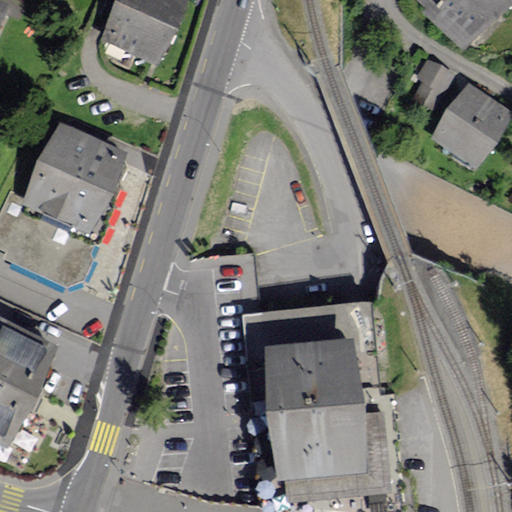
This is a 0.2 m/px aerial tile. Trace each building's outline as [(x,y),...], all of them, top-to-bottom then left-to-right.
[(0,0),(0,29),(12,6),(0,0)] [(188,0),(118,0),(102,35),(159,62),(188,0)] [(509,0),(420,0),(467,44),(509,0)] [(461,77),(425,54),(414,71),(421,76),(411,92),(439,110),(461,77)] [(511,124),(511,109),(465,80),(430,134),(484,168),(511,124)] [(24,202),(92,232),(128,151),(61,121),(24,202)] [(16,217),(0,253),(76,286),(92,250),(16,217)] [(60,346),(0,317),(0,436),(13,443),(60,346)] [(375,469),(359,321),(260,331),(276,480),(375,469)]
